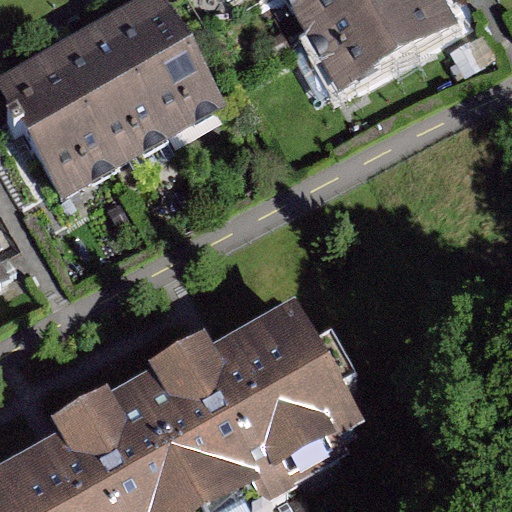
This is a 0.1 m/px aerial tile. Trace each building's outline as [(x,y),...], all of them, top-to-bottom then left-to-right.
[(287,0),(309,39),(378,0),(287,0)] [(378,0),(309,39),(338,91),(454,26),(439,0),(378,0)] [(170,139),(222,110),(160,2),(108,32),(170,139)] [(118,169),(170,139),(108,32),(56,61),(118,169)] [(66,198),(118,169),(56,61),(5,91),(66,198)] [(152,378),(133,389),(203,511),(264,511),(266,511),(256,494),(365,432),(342,390),(355,382),(332,341),(318,350),(294,308),(216,353),(208,339),(149,373),(152,378)] [(203,511),(133,389),(113,400),(110,396),(52,429),(60,442),(0,476),(0,511),(203,511)]
